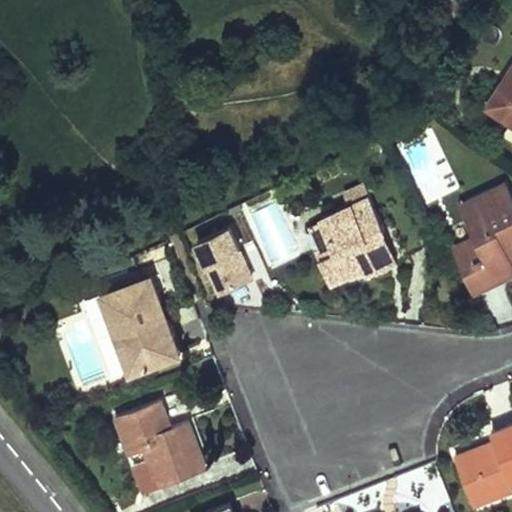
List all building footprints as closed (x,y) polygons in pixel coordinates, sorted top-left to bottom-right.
[(511,69),(494,97),(511,109),(511,69)] [(511,109),(494,97),(489,103),(511,118),(511,109)] [(364,181),(348,190),(353,201),(321,216),(323,219),(337,250),(326,255),(320,257),(331,282),(364,267),(366,272),(389,262),(373,228),(380,224),(383,223),(378,212),(383,209),(388,220),(391,219),(408,255),(423,248),(396,184),(371,196),(364,181)] [(511,188),(509,182),(466,201),(480,232),(488,249),(465,259),(477,284),(511,268),(511,188)] [(323,219),(312,225),(326,255),(337,250),(323,219)] [(380,224),(373,228),(389,262),(396,258),(380,224)] [(231,225),(199,240),(222,288),(225,288),(254,274),(231,225)] [(480,232),(458,242),(465,259),(488,249),(480,232)] [(174,333),(150,271),(124,281),(132,301),(108,310),(130,369),(173,352),(166,336),(174,333)] [(124,281),(100,291),(108,310),(132,301),(124,281)] [(174,333),(166,336),(173,352),(181,349),(174,333)] [(162,395),(118,413),(132,448),(148,443),(162,481),(209,462),(191,415),(172,422),(162,395)] [(491,441),(457,455),(472,493),(511,476),(511,421),(494,429),(500,443),(493,446),(491,441)] [(511,476),(472,493),(476,501),(511,485),(511,476)] [(235,511),(230,499),(198,511),(235,511)]
